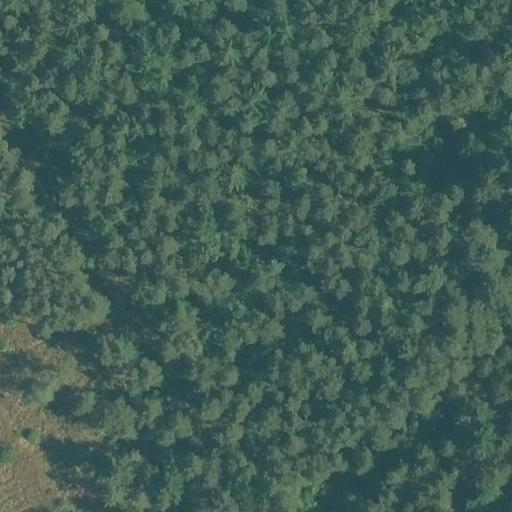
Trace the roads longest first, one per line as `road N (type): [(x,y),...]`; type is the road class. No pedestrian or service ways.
road 1 (track): [(253,511),(0,125)]
road 2 (track): [(343,511),(511,366)]
